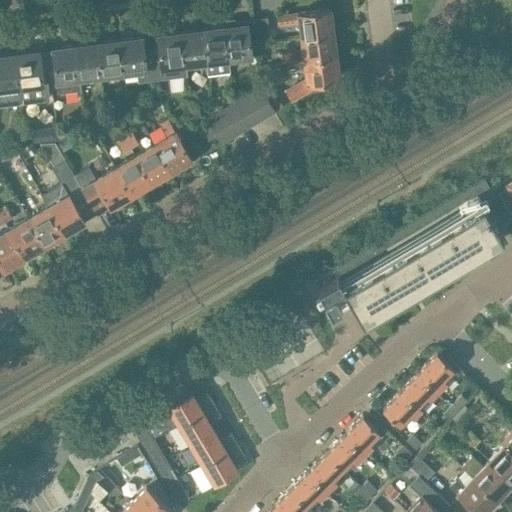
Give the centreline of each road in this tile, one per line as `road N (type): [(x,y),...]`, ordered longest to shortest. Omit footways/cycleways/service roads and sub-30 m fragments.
road 1 (residential): [(0,315),(384,89),(374,0)]
road 2 (residential): [(280,459),(437,319),(511,389)]
road 3 (unknown): [(219,356),(387,240),(437,319)]
road 4 (residential): [(219,356),(63,447),(42,478),(0,504)]
